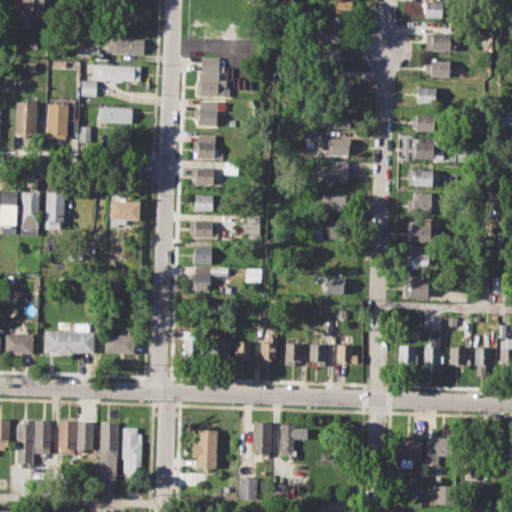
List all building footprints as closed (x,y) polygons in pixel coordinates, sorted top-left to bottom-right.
[(15,27),(16,9),(22,9),(22,0),(43,0),(43,6),(32,6),(31,27),(15,27)] [(333,0),(354,0),(354,15),(333,14),(333,0)] [(421,1),(446,2),(445,19),(420,18),(421,1)] [(118,7),(146,8),(145,24),(117,23),(118,7)] [(322,42),(339,41),(339,25),(322,26),(322,42)] [(424,32),(459,33),(458,49),(423,49),(424,32)] [(110,37),(143,38),(143,54),(106,52),(107,43),(110,43),(110,37)] [(317,47),(342,48),(342,64),(316,64),(317,47)] [(201,55),(219,55),(218,79),(226,79),(226,87),(231,87),(231,95),(199,94),(200,81),(197,81),(197,71),(200,71),(201,55)] [(428,59),(450,60),(450,77),(428,76),(428,72),(425,72),(425,65),(428,65),(428,59)] [(102,64),(140,65),(139,80),(102,79),(102,64)] [(80,84),(97,85),(97,97),(79,96),(80,84)] [(416,85),(437,86),(437,103),(415,103),(416,85)] [(198,99),(218,99),(217,125),(196,125),(196,118),(194,118),(194,107),(197,107),(198,99)] [(15,101),(35,102),(34,118),(42,119),(42,128),(34,128),(34,133),(28,133),(28,137),(14,136),(15,101)] [(47,103),(67,103),(66,138),(46,137),(47,103)] [(96,104),(131,106),(131,122),(96,121),(96,104)] [(331,109),(351,110),(351,127),(331,127),(331,109)] [(414,115),(439,115),(439,130),(414,130),(414,115)] [(79,126),(90,126),(90,141),(79,141),(79,126)] [(303,129),(321,130),(321,140),(303,140),(303,129)] [(197,133),(215,133),(214,158),(197,158),(197,149),(193,149),(193,140),(197,140),(197,133)] [(327,137),(350,138),(349,154),(326,154),(327,137)] [(413,141),(442,142),(442,154),(433,154),(433,162),(412,161),(413,141)] [(329,160),(348,161),(348,181),(321,180),(321,166),(329,166),(329,160)] [(224,161),(238,161),(237,174),(223,173),(224,161)] [(191,166),(213,166),(212,183),(191,183),(191,166)] [(433,185),(434,169),(407,169),(407,185),(433,185)] [(0,188),(16,189),(15,224),(10,224),(9,227),(2,227),(2,223),(0,223),(0,188)] [(21,190),(38,191),(37,234),(19,234),(21,190)] [(45,191),(44,228),(63,228),(64,192),(45,191)] [(322,193),(349,194),(348,210),(321,209),(322,193)] [(194,194),(212,195),(211,210),(194,210),(194,194)] [(411,194),(437,195),(437,212),(407,211),(408,199),(411,199),(411,194)] [(109,198),(140,199),(139,219),(126,219),(126,223),(117,222),(117,226),(108,226),(109,198)] [(326,219),(348,219),(348,238),(326,238),(326,219)] [(410,219),(423,220),(423,225),(437,225),(436,242),(409,241),(410,219)] [(189,220),(212,220),(212,227),(218,228),(218,236),(193,236),(193,229),(188,228),(189,220)] [(411,244),(438,245),(438,263),(410,262),(411,244)] [(193,246),(210,246),(209,263),(193,262),(193,246)] [(193,264),(228,265),(227,274),(208,273),(208,289),(193,289),(193,264)] [(244,267),(261,267),(260,281),(244,280),(244,267)] [(402,273),(422,274),(422,281),(429,281),(428,296),(401,296),(402,273)] [(490,275),(490,298),(501,299),(502,275),(490,275)] [(320,276),(343,276),(342,295),(320,294),(320,276)] [(447,315),(457,316),(457,324),(447,324),(447,315)] [(497,323),(507,323),(507,336),(497,336),(497,323)] [(44,329),(94,330),(93,351),(72,350),(72,354),(54,354),(54,350),(43,349),(44,329)] [(423,362),(424,345),(430,345),(430,330),(440,330),(439,352),(443,353),(443,363),(423,362)] [(4,332),(32,333),(32,353),(3,351),(4,332)] [(103,332),(133,334),(132,352),(102,350),(103,332)] [(266,332),(276,332),(276,359),(259,359),(259,340),(265,340),(266,332)] [(284,337),(303,337),(302,361),(284,360),(284,337)] [(183,338),(202,338),(202,357),(182,357),(183,338)] [(208,339),(226,339),(226,359),(208,359),(208,339)] [(511,364),(499,364),(500,339),(511,339),(511,364)] [(235,341),(250,341),(250,358),(234,358),(235,341)] [(310,343),(325,343),(325,360),(309,360),(310,343)] [(335,343),(352,344),(352,353),(359,353),(359,363),(346,363),(346,360),(334,360),(335,343)] [(398,343),(414,344),(414,353),(418,353),(417,363),(398,363),(398,343)] [(448,345),(466,345),(465,365),(448,365),(448,345)] [(472,363),(473,346),(491,346),(491,365),(484,365),(484,374),(476,373),(476,363),(472,363)] [(0,417),(8,417),(7,446),(0,445),(0,417)] [(16,423),(22,423),(22,418),(31,418),(30,462),(15,461),(16,423)] [(35,419),(33,452),(49,453),(50,419),(35,419)] [(57,419),(74,420),(73,452),(60,452),(60,448),(56,448),(57,419)] [(77,420),(76,452),(93,453),(94,421),(77,420)] [(252,420),(271,420),(271,455),(259,455),(259,452),(252,452),(252,420)] [(101,421),(100,457),(118,457),(119,422),(101,421)] [(121,457),(123,422),(137,422),(136,433),(141,433),(139,471),(124,470),(125,458),(121,457)] [(279,422),(294,422),(293,428),(306,428),(306,439),(294,439),(293,456),(278,456),(279,422)] [(196,429),(217,429),(216,467),(195,466),(195,457),(190,456),(191,442),(196,442),(196,429)] [(489,432),(506,432),(506,455),(489,454),(489,432)] [(393,440),(403,440),(403,435),(420,435),(420,460),(392,459),(393,440)] [(425,435),(443,436),(442,465),(424,465),(425,435)] [(462,459),(478,459),(477,477),(462,477),(462,459)] [(239,475),(256,476),(255,497),(238,496),(239,475)] [(287,483),(272,484),(272,499),(288,499),(287,483)] [(409,486),(419,486),(419,496),(409,495),(409,486)] [(437,490),(452,491),(452,504),(436,503),(437,490)]
